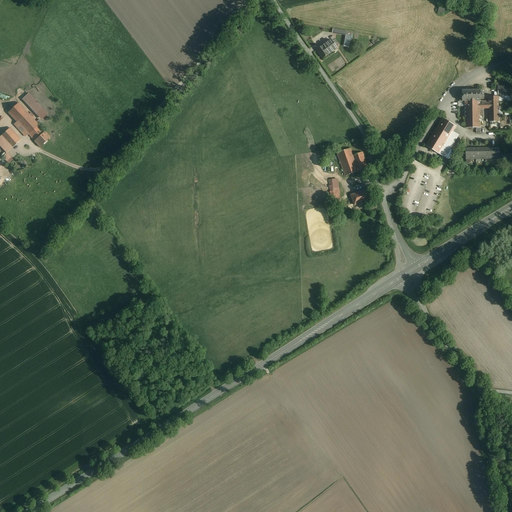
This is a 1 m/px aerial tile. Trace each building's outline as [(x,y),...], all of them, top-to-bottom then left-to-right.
[(331,40),(324,46),(329,54),(337,48),(331,40)] [(329,54),(324,46),(317,50),(323,58),(329,54)] [(511,85),(498,86),(498,97),(511,97),(511,85)] [(465,102),(465,128),(476,128),(480,128),(480,109),(480,103),(480,102),(481,102),(481,90),(462,91),(462,102),(465,102)] [(41,105),(26,95),(23,99),(38,110),(41,105)] [(489,103),(480,103),(480,109),(489,109),(489,122),(499,122),(498,97),(489,97),(489,103)] [(17,118),(14,120),(26,133),(27,131),(37,122),(39,121),(18,98),(7,108),(17,118)] [(453,131),(456,127),(443,119),(426,146),(439,154),(453,131)] [(49,135),(37,122),(27,131),(39,144),(49,135)] [(0,141),(6,149),(20,135),(10,124),(0,133),(0,141)] [(453,131),(439,154),(445,157),(459,135),(453,131)] [(499,148),(466,149),(466,159),(500,159),(499,148)] [(337,153),(345,176),(359,171),(353,156),(351,149),(337,153)] [(353,156),(359,171),(368,168),(362,152),(353,156)] [(8,163),(12,159),(5,153),(1,157),(8,163)] [(337,180),(328,181),(331,203),(340,202),(337,180)] [(367,189),(351,195),(356,209),(372,203),(367,189)]
